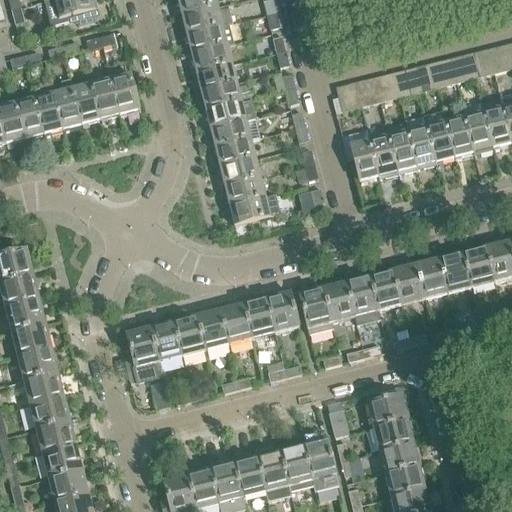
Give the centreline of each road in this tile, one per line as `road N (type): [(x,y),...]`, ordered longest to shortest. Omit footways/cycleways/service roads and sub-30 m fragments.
road 1 (residential): [(454,511),(419,368),(122,438)]
road 2 (residential): [(132,236),(194,270),(244,273),(511,206)]
road 3 (residential): [(132,236),(164,186),(175,144),(139,0)]
road 4 (residential): [(132,236),(96,315),(122,438)]
road 5 (residential): [(0,206),(44,195),(132,236)]
